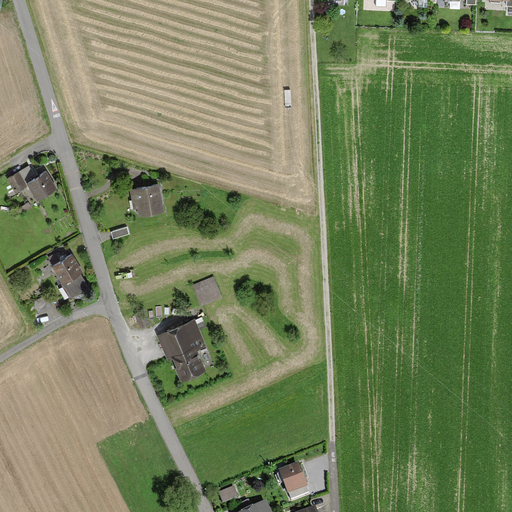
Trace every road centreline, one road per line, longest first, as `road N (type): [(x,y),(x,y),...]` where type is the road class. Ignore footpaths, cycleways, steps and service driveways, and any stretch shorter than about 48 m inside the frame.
road 1 (track): [(311,0),(331,437)]
road 2 (residential): [(19,0),(107,303)]
road 3 (residential): [(107,303),(206,511)]
road 4 (residential): [(0,358),(107,303)]
